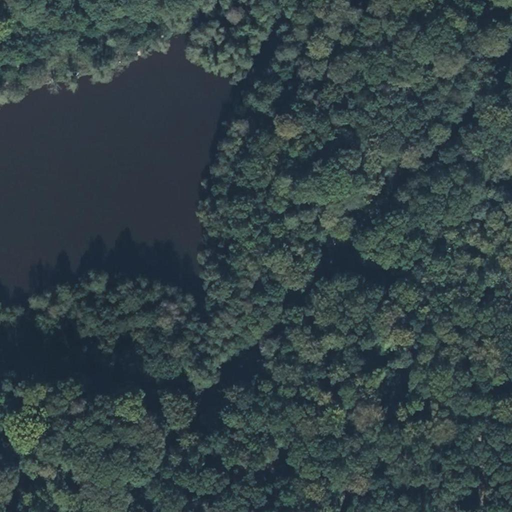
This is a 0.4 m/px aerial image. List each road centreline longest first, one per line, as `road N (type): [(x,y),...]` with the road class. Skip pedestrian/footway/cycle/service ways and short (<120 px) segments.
road 1 (track): [(359,234),(235,378)]
road 2 (track): [(456,123),(359,234)]
